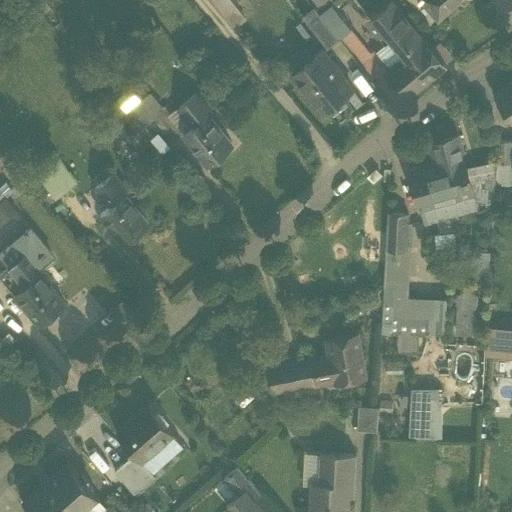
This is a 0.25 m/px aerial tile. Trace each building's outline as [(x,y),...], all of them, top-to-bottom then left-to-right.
[(233,0),(212,0),(233,26),(246,15),(233,0)] [(425,42),(392,0),(372,16),(390,39),(376,51),(391,69),(387,73),(405,96),(444,64),(425,42)] [(458,0),(423,0),(439,17),(458,0)] [(351,28),(332,3),(320,13),(339,38),(351,28)] [(339,38),(320,13),(308,22),(327,47),(339,38)] [(353,87),(322,49),(291,73),(322,112),(353,87)] [(511,82),(494,95),(511,120),(511,82)] [(196,92),(179,107),(194,125),(208,114),(209,114),(212,112),(196,92)] [(162,110),(148,94),(138,103),(152,119),(162,110)] [(152,119),(138,103),(127,112),(142,129),(152,119)] [(209,114),(208,114),(194,125),(184,133),(208,163),(232,143),(209,114)] [(458,134),(429,142),(434,161),(409,168),(424,221),(477,206),(469,178),(478,176),(476,167),(467,169),(458,134)] [(511,140),(497,140),(496,162),(511,162),(511,140)] [(53,149),(31,167),(42,181),(64,164),(53,149)] [(511,162),(496,162),(496,181),(511,181),(511,162)] [(64,164),(42,181),(55,198),(77,181),(64,164)] [(113,171),(95,185),(110,204),(125,193),(129,191),(113,171)] [(125,193),(110,204),(100,212),(124,242),(149,222),(125,193)] [(391,330),(428,331),(429,300),(403,299),(408,213),(388,211),(382,324),(390,324),(391,330)] [(17,237),(0,250),(11,264),(28,250),(17,237)] [(44,270),(28,250),(11,264),(0,273),(39,321),(64,302),(40,273),(44,270)] [(456,308),(462,315),(468,315),(474,309),(475,295),(465,288),(457,295),(456,308)] [(447,300),(429,300),(428,331),(445,332),(447,300)] [(511,330),(487,328),(486,348),(511,350),(511,330)] [(356,333),(328,338),(331,353),(314,356),(319,381),(364,372),(356,333)] [(466,384),(470,353),(460,352),(456,383),(466,384)] [(314,356),(268,365),(273,390),(286,388),(318,381),(319,381),(314,356)] [(318,381),(286,388),(287,396),(319,389),(318,381)] [(408,434),(440,435),(441,385),(409,385),(408,434)] [(174,432),(149,403),(116,432),(134,452),(141,460),(142,459),(174,432)] [(378,405),(359,404),(357,428),(377,429),(378,405)] [(356,452),(321,450),(319,479),(311,479),(309,511),(348,511),(350,483),(354,484),(356,452)] [(134,452),(115,468),(134,491),(155,473),(142,459),(141,460),(134,452)] [(68,463),(25,500),(24,499),(23,500),(32,511),(78,511),(97,496),(98,497),(99,496),(68,461),(67,462),(68,463)] [(237,464),(224,475),(239,493),(244,489),(251,497),(259,489),(237,464)] [(264,511),(251,497),(244,489),(239,493),(227,504),(233,511),(264,511)]
